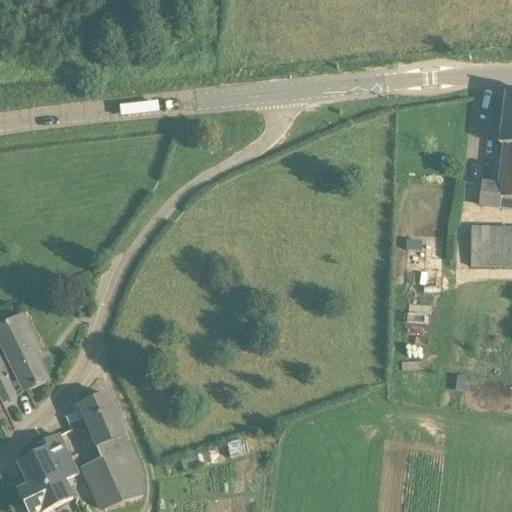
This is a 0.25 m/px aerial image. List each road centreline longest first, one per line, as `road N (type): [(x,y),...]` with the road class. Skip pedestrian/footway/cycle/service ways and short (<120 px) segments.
road 1 (residential): [(0,459),(66,392),(154,224),(204,179),(264,144),(284,95)]
road 2 (tertiary): [(0,125),(140,104),(284,95)]
road 3 (tertiary): [(284,95),(511,75)]
